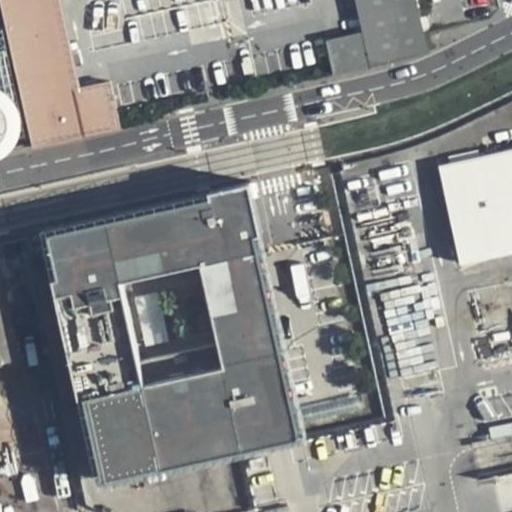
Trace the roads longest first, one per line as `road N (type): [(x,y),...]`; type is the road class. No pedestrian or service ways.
road 1 (secondary): [(0,170),(388,84),(511,33)]
road 2 (unknown): [(456,368),(449,511)]
road 3 (unknown): [(511,261),(481,280),(456,368)]
